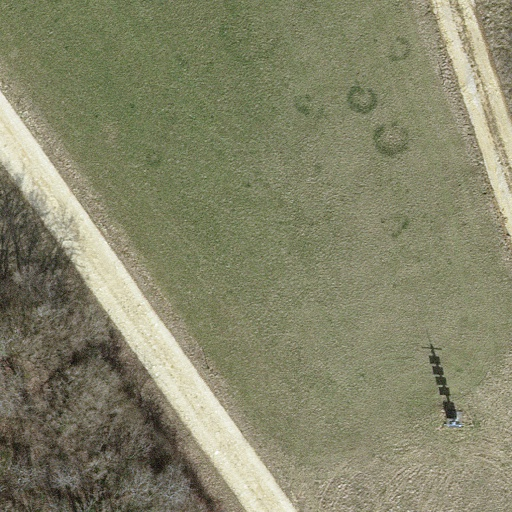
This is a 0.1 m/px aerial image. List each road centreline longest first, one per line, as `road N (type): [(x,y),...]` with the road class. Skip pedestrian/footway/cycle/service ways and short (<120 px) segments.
road 1 (track): [(0,105),(285,511)]
road 2 (track): [(455,0),(511,178)]
